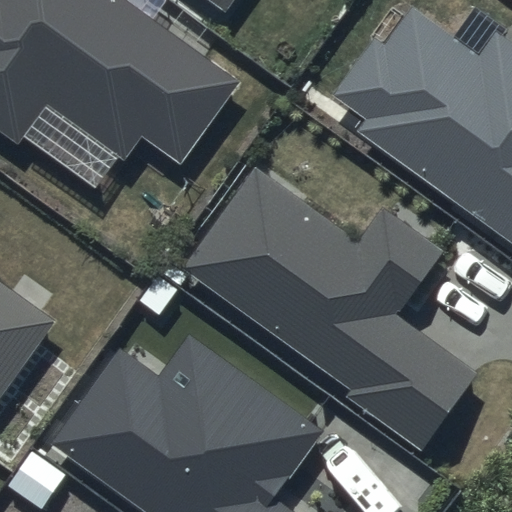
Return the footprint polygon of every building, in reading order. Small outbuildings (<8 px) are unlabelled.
[(0,0),(0,131),(17,144),(48,102),(127,160),(142,139),(183,168),(246,82),(133,0),(0,0)] [(212,0),(225,9),(231,0),(212,0)] [(511,39),(498,32),(480,54),(415,6),(388,44),(380,38),(336,96),(369,119),(360,131),(511,241),(511,39)] [(442,251),(385,210),(361,243),(258,169),(185,269),(352,389),(347,395),(423,449),(478,373),(396,314),(442,251)] [(0,391),(51,322),(0,285),(0,391)] [(329,433),(193,332),(160,376),(125,350),(55,444),(147,511),(296,511),(279,499),(329,433)]
